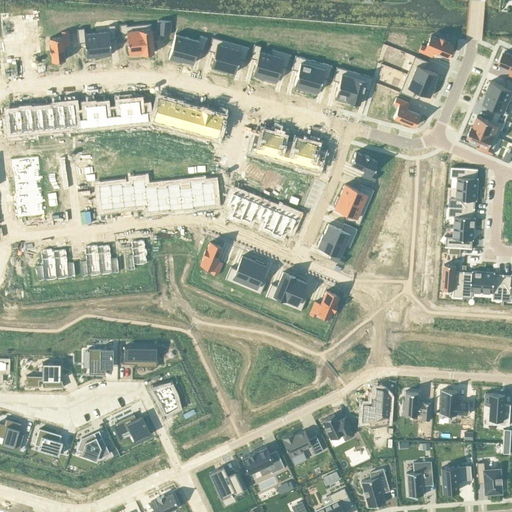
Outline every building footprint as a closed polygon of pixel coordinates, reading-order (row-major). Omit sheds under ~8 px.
[(151,23),(138,24),(142,54),(154,53),(154,51),(151,23)] [(127,24),(119,24),(121,38),(127,38),(129,54),(141,53),(141,54),(142,54),(138,24),(127,26),(127,24)] [(108,31),(96,32),(99,55),(100,55),(100,57),(109,56),(109,54),(111,54),(110,40),(116,39),(115,25),(108,26),(108,31)] [(84,28),(77,29),(78,43),(85,42),(86,57),(99,55),(96,32),(85,33),(84,28)] [(51,47),(49,47),(50,54),(51,54),(52,61),(65,60),(64,45),(70,45),(68,31),(62,32),(62,37),(50,38),(51,47)] [(175,34),(169,58),(181,61),(187,38),(175,34)] [(187,38),(181,61),(182,60),(193,63),(198,48),(204,49),(207,36),(201,34),(199,41),(187,38)] [(421,44),(418,51),(431,56),(434,51),(447,56),(452,44),(445,41),(445,40),(438,37),(438,38),(431,35),(426,46),(421,44)] [(212,37),(208,51),(215,52),(211,66),(213,67),(212,68),(221,71),(221,69),(223,69),(230,42),(212,37)] [(230,42),(223,69),(235,73),(239,59),(245,61),(249,47),(230,42)] [(254,44),(251,58),(257,60),(253,75),(265,78),(271,54),(260,51),(261,46),(254,44)] [(271,54),(265,78),(266,77),(277,80),(281,66),(287,68),(291,54),(284,53),(273,49),(271,54)] [(504,51),(499,63),(511,68),(511,70),(510,75),(511,76),(511,53),(511,54),(504,51)] [(295,56),(292,69),(298,71),(294,85),(306,88),(314,60),(295,56)] [(415,56),(407,74),(434,86),(435,85),(433,84),(438,74),(425,68),(427,61),(415,56)] [(314,60),(306,88),(318,91),(322,78),(328,79),(332,66),(314,60)] [(337,67),(333,81),(339,82),(335,96),(347,99),(347,100),(347,101),(355,72),(337,67)] [(355,72),(347,101),(359,104),(363,89),(370,91),(374,77),(355,72)] [(407,74),(399,92),(412,97),(415,90),(430,96),(434,86),(407,74)] [(491,81),(486,92),(511,102),(511,82),(508,80),(505,87),(491,81)] [(487,93),(483,103),(496,109),(493,115),(506,120),(509,113),(507,112),(511,102),(511,103),(511,102),(486,92),(487,93)] [(159,97),(152,123),(163,126),(170,100),(159,97)] [(398,106),(393,117),(395,118),(394,119),(401,122),(402,121),(415,126),(420,114),(406,109),(409,103),(396,97),(393,104),(398,106)] [(120,108),(113,109),(115,126),(131,124),(131,126),(132,126),(129,100),(129,101),(128,99),(120,100),(120,101),(119,102),(120,108)] [(139,99),(129,100),(132,126),(149,124),(147,105),(140,106),(139,99)] [(170,100),(163,126),(174,129),(181,103),(170,100)] [(74,103),(63,104),(65,131),(66,131),(66,128),(76,127),(74,103)] [(86,111),(78,112),(80,127),(97,125),(95,103),(85,104),(86,111)] [(96,103),(95,103),(97,125),(114,123),(114,126),(115,126),(113,109),(106,109),(105,103),(96,104),(96,103)] [(181,103),(174,129),(184,132),(191,107),(181,104),(181,103)] [(63,104),(52,105),(55,132),(65,131),(63,104)] [(51,106),(41,107),(44,130),(54,129),(54,132),(55,132),(52,105),(51,105),(51,106)] [(30,107),(20,108),(22,135),(33,134),(30,107)] [(31,107),(30,107),(33,134),(34,134),(33,132),(44,130),(41,107),(32,108),(31,108),(31,107)] [(191,107),(184,132),(194,135),(202,109),(201,109),(201,110),(191,107)] [(9,121),(7,121),(8,130),(10,130),(11,137),(22,135),(20,108),(19,108),(19,110),(8,111),(9,121)] [(202,109),(194,135),(205,138),(212,111),(202,109)] [(212,111),(205,138),(206,135),(216,138),(223,116),(212,113),(213,112),(212,111)] [(472,126),(499,138),(506,120),(493,115),(491,121),(477,116),(473,126),(472,126)] [(472,126),(467,137),(481,143),(479,149),(492,155),(499,138),(472,126)] [(255,135),(250,151),(267,156),(273,133),(263,131),(262,137),(255,135)] [(273,133),(267,156),(283,160),(288,144),(281,142),(283,136),(282,136),(283,134),(274,132),(274,133),(273,133)] [(288,144),(283,160),(299,165),(299,167),(306,141),(306,142),(296,140),(295,146),(288,144)] [(306,141),(299,167),(316,172),(321,153),(314,151),(316,144),(306,141)] [(356,151),(351,163),(364,169),(361,175),(374,180),(377,174),(382,162),(370,157),(370,156),(364,153),(363,155),(356,151)] [(25,158),(11,160),(13,171),(40,169),(38,157),(36,157),(25,158)] [(452,168),(451,177),(458,177),(457,188),(478,189),(478,178),(477,178),(477,169),(466,168),(463,168),(460,167),(452,167),(452,168)] [(40,169),(13,171),(13,172),(14,172),(15,183),(41,180),(40,169)] [(144,178),(132,179),(135,206),(146,205),(147,212),(144,178)] [(144,178),(147,212),(159,211),(156,185),(145,186),(144,178)] [(122,183),(121,183),(124,207),(135,206),(132,179),(132,184),(122,185),(122,183)] [(16,193),(15,193),(15,194),(42,191),(39,191),(38,181),(41,180),(15,183),(16,193)] [(201,180),(190,181),(193,208),(193,207),(204,206),(201,180)] [(202,180),(201,180),(204,206),(216,205),(214,181),(202,182),(202,180)] [(179,182),(181,209),(193,208),(190,181),(189,181),(190,186),(180,187),(179,182)] [(179,182),(167,184),(170,211),(181,209),(179,182)] [(121,183),(110,184),(113,209),(124,207),(121,183)] [(110,184),(98,185),(101,210),(113,209),(110,184)] [(157,185),(156,185),(159,211),(169,209),(170,211),(167,184),(167,186),(157,187),(157,185)] [(345,184),(340,196),(366,207),(373,189),(360,184),(358,190),(345,184)] [(449,197),(449,207),(474,209),(475,200),(477,200),(478,189),(457,188),(456,198),(449,197)] [(233,190),(227,205),(232,207),(233,208),(230,215),(240,219),(249,196),(233,190)] [(42,191),(15,194),(16,205),(43,203),(42,191)] [(249,196),(240,219),(241,218),(250,222),(252,216),(258,219),(265,203),(249,196)] [(338,196),(334,204),(336,205),(335,207),(348,213),(346,219),(359,224),(366,207),(340,196),(339,197),(338,196)] [(43,203),(16,205),(17,217),(44,214),(43,203)] [(265,203),(258,219),(265,221),(262,227),(266,229),(271,231),(271,232),(282,207),(281,207),(280,209),(265,203)] [(282,207),(271,232),(281,236),(283,229),(290,232),(298,214),(282,207)] [(449,207),(448,216),(455,217),(454,227),(475,228),(476,217),(474,217),(474,209),(449,207)] [(322,234),(322,235),(349,246),(357,229),(344,223),(341,229),(328,224),(323,235),(322,234)] [(447,237),(446,247),(471,248),(472,240),(474,240),(475,228),(454,227),(454,237),(447,237)] [(317,246),(332,252),(329,258),(342,264),(345,257),(340,255),(345,245),(349,247),(349,246),(322,235),(317,246)] [(133,255),(126,256),(128,270),(135,269),(134,264),(147,263),(146,255),(147,255),(146,248),(145,248),(144,240),(131,241),(133,255)] [(204,256),(201,263),(212,268),(211,273),(217,275),(222,262),(216,260),(222,247),(210,242),(207,249),(206,249),(203,255),(204,256)] [(86,261),(80,262),(81,276),(100,274),(97,244),(84,246),(86,261)] [(97,244),(100,274),(119,272),(117,258),(111,259),(109,244),(97,246),(97,244)] [(42,266),(36,266),(37,280),(56,278),(53,250),(52,250),(52,249),(43,250),(43,251),(41,252),(42,266)] [(66,249),(53,250),(56,278),(75,276),(74,263),(67,263),(66,249)] [(4,259),(0,274),(0,281),(22,294),(22,293),(27,276),(19,274),(20,267),(17,266),(20,256),(13,254),(4,259)] [(230,266),(225,279),(231,282),(242,287),(253,261),(242,256),(236,269),(230,266)] [(253,261),(242,287),(253,291),(260,294),(265,281),(259,279),(265,265),(263,265),(264,263),(255,260),(255,261),(253,261)] [(444,264),(442,289),(453,290),(453,297),(462,297),(464,272),(456,271),(456,265),(444,264)] [(464,272),(462,297),(463,298),(463,297),(471,297),(472,291),(482,292),(484,271),(472,271),(472,272),(464,272)] [(484,271),(482,292),(493,293),(492,300),(501,300),(503,275),(495,274),(495,272),(484,271)] [(271,284),(266,296),(283,304),(294,277),(283,272),(277,286),(276,286),(271,284)] [(503,275),(501,300),(502,300),(511,300),(511,294),(511,273),(511,274),(511,275),(503,275)] [(294,277),(283,304),(301,311),(306,298),(300,296),(306,283),(294,278),(295,277),(294,277)] [(315,301),(309,314),(327,322),(332,310),(333,310),(336,303),(335,303),(338,295),(326,290),(321,303),(321,304),(315,301)] [(123,352),(123,363),(136,363),(136,366),(157,366),(157,352),(156,352),(156,346),(150,346),(124,346),(124,352),(123,352)] [(89,348),(89,373),(105,373),(105,367),(105,363),(112,364),(112,348),(100,348),(89,348)] [(26,380),(25,386),(34,386),(39,386),(39,380),(45,380),(45,386),(64,386),(60,379),(60,375),(60,362),(46,362),(43,362),(42,362),(42,364),(42,375),(26,375),(26,380)] [(169,384),(152,389),(159,400),(164,412),(177,404),(173,392),(169,384)] [(371,404),(363,404),(362,421),(388,417),(389,395),(383,387),(375,387),(375,397),(371,397),(371,404)] [(440,404),(440,413),(456,414),(457,414),(468,414),(469,401),(466,401),(461,401),(461,402),(457,402),(458,391),(456,390),(441,390),(440,404)] [(402,399),(401,414),(416,415),(416,414),(422,414),(421,419),(429,420),(430,403),(422,402),(422,403),(417,402),(418,392),(405,391),(404,399),(402,399)] [(485,393),(484,404),(489,405),(488,419),(502,420),(505,420),(505,425),(509,425),(509,424),(507,424),(506,424),(506,420),(509,420),(509,419),(510,411),(510,404),(508,404),(500,403),(501,394),(495,393),(490,393),(485,393)] [(115,424),(112,425),(116,434),(129,428),(131,432),(134,430),(139,439),(140,439),(139,438),(146,435),(147,435),(151,433),(143,417),(137,420),(134,413),(118,421),(115,422),(115,424)] [(334,413),(321,419),(330,438),(331,438),(342,433),(344,438),(354,434),(346,416),(337,420),(334,413)] [(0,435),(3,437),(1,444),(9,446),(14,447),(19,449),(24,433),(18,432),(21,422),(5,418),(4,423),(0,422),(0,435)] [(34,443),(34,444),(35,444),(39,446),(37,452),(57,458),(59,451),(63,452),(63,451),(63,450),(65,445),(61,444),(62,441),(59,440),(61,435),(61,434),(60,434),(42,428),(42,429),(40,428),(39,428),(38,430),(34,443)] [(284,439),(283,440),(291,457),(303,451),(302,448),(310,444),(315,453),(323,449),(316,435),(309,438),(305,429),(293,435),(293,433),(283,437),(284,439)] [(75,451),(76,452),(77,449),(100,457),(110,453),(102,436),(97,438),(94,431),(81,437),(75,451)] [(266,445),(242,457),(249,472),(268,464),(271,473),(284,467),(278,453),(271,456),(266,445)] [(412,472),(406,472),(407,495),(423,494),(422,479),(432,479),(431,460),(413,462),(414,471),(412,471),(412,472)] [(480,462),(477,462),(477,463),(478,476),(478,482),(484,482),(485,491),(485,492),(491,491),(491,492),(491,493),(498,493),(501,493),(500,480),(501,480),(500,475),(499,475),(499,468),(491,468),(484,469),(483,461),(480,462)] [(470,465),(441,467),(441,475),(440,475),(440,483),(442,483),(443,491),(445,491),(455,490),(458,490),(457,480),(471,479),(470,465)] [(218,468),(209,472),(215,484),(221,496),(230,492),(231,494),(246,487),(238,470),(227,475),(225,471),(223,468),(219,470),(218,468)] [(367,479),(361,481),(368,506),(385,502),(385,500),(382,491),(383,491),(383,489),(386,488),(387,487),(388,490),(389,489),(383,468),(382,468),(369,472),(371,478),(367,479)] [(333,501),(316,509),(317,511),(344,511),(338,500),(347,495),(344,487),(330,494),(333,501)] [(155,510),(151,511),(167,511),(172,510),(171,509),(178,505),(172,492),(164,496),(163,494),(157,497),(157,498),(150,501),(155,510)]
